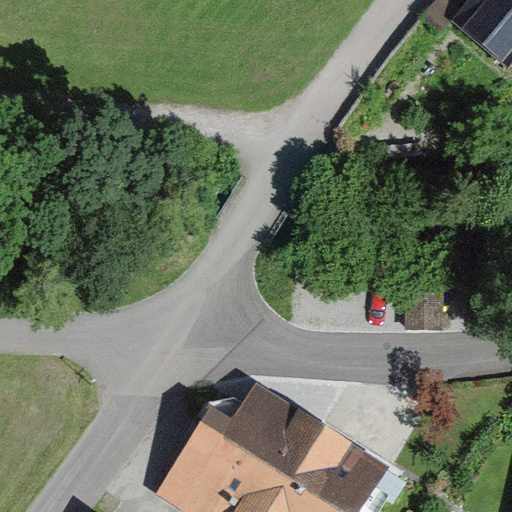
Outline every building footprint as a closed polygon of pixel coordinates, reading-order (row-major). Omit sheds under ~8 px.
[(0,0),(0,88),(48,103),(77,8),(50,0),(0,0)] [(503,54),(511,43),(511,0),(476,0),(461,18),(503,54)] [(407,279),(406,329),(438,329),(439,279),(407,279)] [(511,291),(472,293),(473,323),(511,321),(511,291)] [(343,511),(363,482),(257,414),(236,446),(209,428),(167,495),(193,511),(343,511)]
